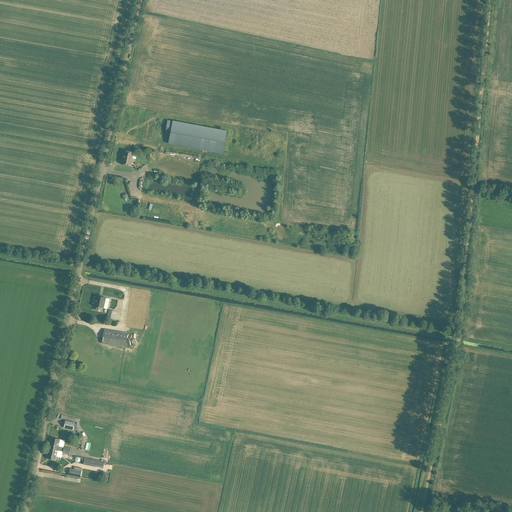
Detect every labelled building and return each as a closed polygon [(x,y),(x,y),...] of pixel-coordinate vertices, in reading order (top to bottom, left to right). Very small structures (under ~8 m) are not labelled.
[(165,134),(170,135),(168,143),(223,154),(227,130),(172,120),(172,121),(167,120),(165,134)] [(165,154),(199,159),(200,156),(170,152),(170,150),(166,149),(165,154)] [(133,152),(129,151),(124,150),(122,160),(121,164),(130,166),(133,152)] [(103,308),(104,302),(106,298),(96,295),(95,299),(96,299),(94,309),(98,310),(99,307),(103,308)] [(108,310),(107,317),(114,319),(115,311),(108,310)] [(128,333),(124,333),(104,329),(102,343),(125,347),(126,343),(128,333)] [(73,430),(75,422),(65,420),(63,427),(73,430)] [(51,437),(49,446),(58,448),(57,450),(63,451),(62,452),(69,454),(72,454),(73,455),(74,452),(72,452),(72,451),(72,448),(71,448),(64,446),(64,445),(65,440),(60,439),(56,438),(51,437)] [(49,446),(46,458),(51,459),(55,460),(56,456),(61,457),(62,452),(63,451),(57,450),(58,448),(49,446)] [(84,458),(83,463),(103,468),(105,460),(104,460),(101,460),(101,461),(84,458)] [(68,474),(80,477),(82,468),(74,466),(74,469),(70,468),(68,474)]
